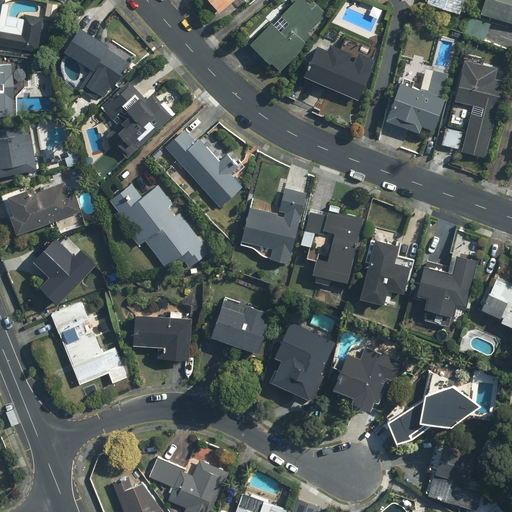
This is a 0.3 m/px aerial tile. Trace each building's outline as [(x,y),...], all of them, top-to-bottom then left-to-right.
[(0,0),(0,45),(36,52),(42,18),(22,15),(19,35),(0,31),(0,14),(2,0),(0,0)] [(205,0),(217,13),(231,0),(205,0)] [(312,38),(307,32),(325,15),(311,0),(294,0),(247,45),(266,65),(269,62),(277,70),(312,38)] [(460,0),(423,0),(423,2),(456,13),(460,0)] [(511,0),(482,0),(478,14),(511,23),(511,0)] [(45,3),(43,18),(56,19),(58,5),(45,3)] [(490,23),(469,16),(463,33),(484,41),(490,23)] [(97,101),(109,84),(112,86),(128,64),(75,28),(60,50),(91,72),(79,88),(97,101)] [(356,54),(352,62),(346,60),(349,54),(328,45),(325,51),(313,46),(300,77),(358,102),(371,70),(368,69),(372,61),(356,54)] [(484,158),(502,81),(492,78),(495,68),(462,60),(452,100),(471,105),(460,152),(484,158)] [(11,62),(0,62),(0,115),(14,115),(11,62)] [(107,137),(127,158),(174,113),(154,92),(145,100),(127,81),(100,107),(118,126),(107,137)] [(383,121),(416,133),(418,127),(430,131),(442,99),(396,83),(383,121)] [(28,125),(0,129),(0,177),(36,172),(28,125)] [(226,154),(218,161),(198,139),(194,142),(183,130),(164,147),(219,207),(241,186),(229,174),(237,166),(226,154)] [(67,194),(63,182),(25,195),(24,191),(4,198),(11,216),(8,217),(14,234),(80,211),(73,192),(67,194)] [(174,217),(167,207),(172,204),(156,184),(141,196),(130,183),(109,200),(134,232),(130,235),(137,245),(142,241),(163,268),(177,257),(186,269),(208,252),(178,214),(174,217)] [(276,214),(248,207),(240,240),(271,248),(268,259),(286,264),(304,194),(282,188),(276,214)] [(331,234),(325,261),(315,258),(311,274),(344,282),(361,218),(328,209),(322,232),(331,234)] [(38,289),(53,304),(94,265),(79,250),(72,257),(54,239),(30,261),(48,279),(38,289)] [(380,304),(384,289),(401,293),(408,267),(391,263),(395,246),(371,240),(357,298),(380,304)] [(454,256),(449,275),(421,267),(414,295),(424,298),(422,309),(450,316),(453,305),(463,308),(475,261),(454,256)] [(511,286),(495,278),(480,309),(511,323),(511,286)] [(201,304),(193,294),(180,305),(188,314),(201,304)] [(114,348),(103,352),(83,302),(50,315),(77,385),(108,373),(111,382),(125,377),(114,348)] [(243,314),(220,306),(210,334),(256,350),(266,323),(263,322),(266,314),(246,306),(243,314)] [(158,348),(157,359),(186,361),(189,318),(134,315),(132,346),(158,348)] [(334,340),(291,319),(272,357),(279,360),(268,382),(305,400),(334,340)] [(348,403),(366,410),(370,400),(376,402),(386,379),(393,382),(401,362),(364,347),(359,360),(345,355),(331,390),(350,398),(348,403)] [(389,423),(396,444),(414,440),(430,426),(452,429),(483,408),(455,388),(425,396),(424,401),(389,423)] [(441,444),(426,494),(472,508),(478,490),(464,485),(473,454),(441,444)] [(190,475),(179,471),(167,499),(186,508),(184,511),(210,511),(228,472),(197,458),(190,475)] [(122,511),(159,511),(142,482),(131,486),(126,474),(110,480),(122,511)] [(315,511),(318,504),(297,499),(293,511),(315,511)] [(218,511),(283,511),(284,509),(261,501),(257,511),(252,511),(236,506),(233,511),(226,511),(219,509),(218,511)]
